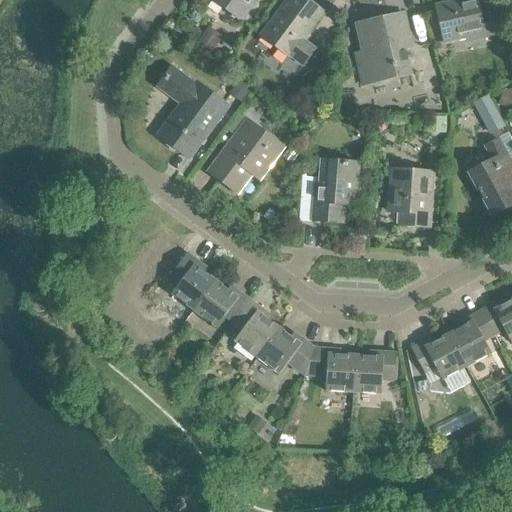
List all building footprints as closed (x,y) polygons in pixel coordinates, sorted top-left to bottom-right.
[(211,0),(238,20),(248,6),(251,9),(257,0),(211,0)] [(287,0),(260,37),(288,58),(289,57),(302,67),(315,50),(302,40),(323,12),(306,0),(287,0)] [(466,0),(435,7),(443,43),(483,34),(484,38),(498,35),(493,11),(479,14),(475,0),(466,0)] [(354,53),(362,86),(410,75),(404,49),(410,48),(403,15),(356,25),(362,52),(354,53)] [(207,28),(196,43),(211,53),(222,38),(207,28)] [(508,43),(498,45),(500,55),(510,52),(508,43)] [(158,136),(178,151),(194,130),(204,138),(227,107),(196,85),(195,86),(172,69),(158,88),(181,105),(158,136)] [(238,81),(230,92),(230,96),(240,103),(250,89),(238,81)] [(511,92),(503,90),(497,106),(511,111),(511,92)] [(353,93),(340,93),(339,108),(352,108),(353,93)] [(487,96),(472,104),(485,126),(490,135),(505,127),(487,96)] [(431,118),(431,133),(445,134),(446,118),(431,118)] [(246,121),(208,173),(236,194),(251,175),(258,181),(277,156),(265,147),(271,139),(246,121)] [(469,174),(492,216),(492,214),(511,202),(511,194),(505,182),(511,178),(511,166),(498,140),(481,149),(489,165),(473,173),(472,172),(469,174)] [(312,220),(342,222),(343,205),(354,205),(357,165),(321,162),(319,186),(315,186),(312,220)] [(401,214),(400,226),(428,228),(432,173),(391,170),(388,213),(401,214)] [(170,295),(193,312),(215,282),(203,273),(207,269),(186,254),(169,277),(179,284),(170,295)] [(223,317),(233,324),(250,301),(230,286),(227,290),(215,282),(193,312),(215,328),(223,317)] [(501,300),(480,312),(493,337),(503,331),(510,343),(510,344),(511,342),(511,299),(504,304),(501,300)] [(233,342),(256,359),(278,329),(266,320),(270,316),(250,301),(233,324),(242,331),(233,342)] [(460,328),(448,335),(465,368),(490,354),(483,342),(493,337),(480,312),(458,324),(460,328)] [(286,364),(304,377),(314,349),(293,333),(290,337),(278,329),(256,359),(278,375),(286,364)] [(465,368),(448,335),(435,342),(432,337),(410,350),(423,375),(434,369),(441,381),(465,368)] [(324,392),(352,394),(354,356),(340,355),(340,350),(314,349),(304,377),(326,378),(324,392)] [(354,356),(352,394),(380,395),(381,381),(393,382),(395,353),(369,352),(369,357),(354,356)] [(470,411),(434,429),(441,444),(477,425),(470,411)] [(255,416),(247,428),(258,436),(266,424),(255,416)]
